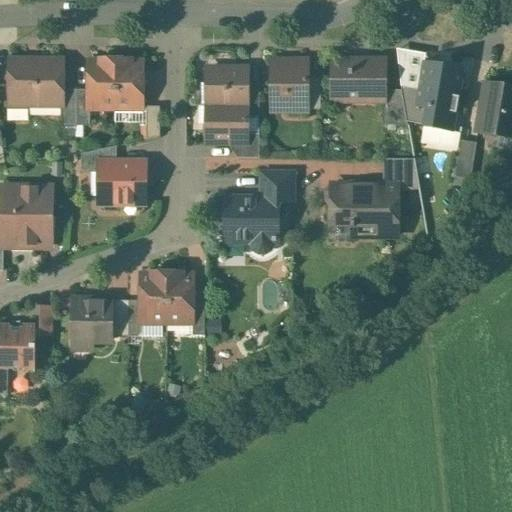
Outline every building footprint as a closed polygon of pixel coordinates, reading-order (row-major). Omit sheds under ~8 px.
[(62,60),(12,60),(12,92),(10,93),(10,106),(28,106),(60,106),(62,106),(62,90),(62,60)] [(115,60),(100,60),(100,62),(88,62),(88,90),(88,108),(89,108),(115,108),(115,60)] [(129,60),(115,60),(115,108),(141,109),(142,62),(129,62),(129,60)] [(306,62),(285,62),(285,61),(271,61),(271,93),(283,93),(283,111),(306,111),(306,110),(306,78),(306,62)] [(367,63),(352,63),(353,61),(332,61),(332,88),(339,88),(348,98),(360,98),(360,102),(382,102),(384,102),(384,95),(385,62),(367,61),(367,63)] [(464,70),(424,63),(419,90),(417,106),(427,108),(424,125),(424,128),(453,133),(464,70)] [(155,95),(163,95),(163,68),(155,68),(155,95)] [(247,69),(211,68),(211,106),(247,106),(247,93),(247,69)] [(319,78),(306,78),(306,110),(319,110),(319,78)] [(511,88),(484,84),(477,131),(511,136),(511,88)] [(419,90),(401,87),(402,95),(407,123),(424,125),(427,108),(417,106),(419,90)] [(76,90),(62,90),(62,106),(60,106),(61,128),(76,128),(76,126),(76,90)] [(88,90),(76,90),(76,126),(89,126),(89,108),(88,108),(88,90)] [(258,93),(247,93),(247,106),(247,118),(258,118),(258,93)] [(402,95),(384,95),(384,102),(382,102),(382,126),(408,126),(407,123),(402,95)] [(28,106),(10,106),(7,109),(7,117),(10,120),(28,120),(28,106)] [(247,106),(211,106),(211,144),(236,144),(246,144),(247,133),(247,118),(247,106)] [(159,107),(145,107),(146,140),(159,137),(159,107)] [(258,134),(247,133),(246,144),(236,144),(236,158),(258,158),(258,134)] [(476,184),(482,140),(464,138),(458,182),(476,184)] [(116,146),(81,154),(81,171),(98,171),(98,165),(116,165),(116,146)] [(413,160),(382,159),(382,187),(396,187),(396,191),(411,191),(418,190),(413,160)] [(116,165),(98,165),(98,171),(98,204),(100,204),(100,202),(143,202),(143,204),(145,204),(145,163),(143,163),(143,165),(116,165)] [(293,173),(264,173),(263,199),(277,199),(277,201),(293,201),(293,173)] [(378,185),(351,185),(351,186),(334,186),(333,203),(336,206),(331,211),(331,218),(336,223),(343,223),(345,222),(350,222),(350,236),(396,237),(396,191),(396,187),(382,187),(377,187),(378,185)] [(52,186),(22,186),(22,188),(0,187),(0,248),(3,249),(36,248),(36,246),(52,246),(52,186)] [(260,199),(256,203),(244,203),(241,199),(225,199),(225,232),(247,232),(247,242),(251,242),(251,245),(253,250),(258,253),(264,253),(269,250),(272,245),(272,242),(276,242),(277,201),(277,199),(263,199),(260,199)] [(166,273),(152,273),(152,275),(140,275),(140,301),(140,323),(142,323),(166,323),(166,273)] [(181,275),(181,273),(166,273),(166,323),(192,323),(192,294),(192,275),(181,275)] [(204,294),(192,294),(192,323),(204,324),(204,294)] [(96,300),(72,300),(72,336),(90,336),(89,340),(110,340),(111,337),(111,302),(110,302),(96,302),(96,300)] [(128,301),(110,300),(110,302),(111,302),(111,337),(128,337),(128,301)] [(140,301),(128,301),(128,337),(137,337),(141,333),(142,323),(140,323),(140,301)] [(52,306),(40,306),(40,331),(35,330),(35,336),(52,337),(52,306)] [(19,322),(12,322),(12,325),(0,324),(0,369),(7,370),(33,370),(33,373),(34,373),(35,336),(35,330),(35,325),(19,325),(19,322)]
